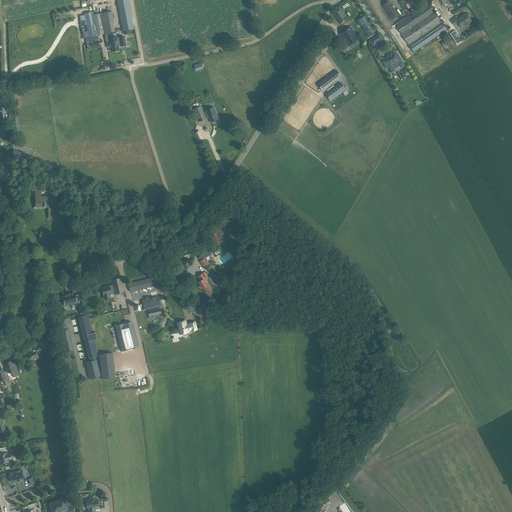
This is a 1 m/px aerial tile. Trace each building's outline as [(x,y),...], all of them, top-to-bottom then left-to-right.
[(128,0),(119,0),(117,0),(123,31),(134,28),(128,0)] [(398,16),(399,15),(389,1),(382,5),(392,20),(393,21),(399,18),(398,16)] [(340,24),(348,18),(340,6),(337,8),(339,11),(333,15),(340,24)] [(92,14),(85,15),(90,42),(91,47),(99,46),(98,36),(114,33),(110,12),(93,15),(92,14)] [(451,20),(455,26),(459,23),(463,28),(472,22),(466,13),(458,19),(456,17),(451,20)] [(365,16),(357,21),(369,37),(376,32),(365,16)] [(409,47),(439,28),(436,24),(440,21),(438,17),(432,20),(435,24),(414,37),(414,38),(411,39),(412,40),(407,43),(409,47)] [(359,39),(350,27),(340,34),(349,46),(359,39)] [(397,29),(390,33),(400,48),(406,44),(397,29)] [(460,33),(453,37),(458,45),(464,41),(460,33)] [(109,43),(107,43),(108,47),(110,47),(111,52),(118,50),(117,46),(120,46),(120,47),(126,46),(124,37),(115,39),(115,37),(108,38),(109,43)] [(376,44),(380,41),(377,37),(371,41),(373,45),(376,44)] [(388,56),(389,57),(386,58),(386,59),(382,62),(384,67),(387,65),(391,71),(394,69),(392,65),(397,62),(400,66),(404,64),(397,53),(395,54),(395,53),(392,55),(391,54),(388,56)] [(341,76),(337,70),(318,84),(323,90),(341,76)] [(296,91),(301,84),(297,81),(292,87),(296,91)] [(346,90),(341,82),(325,94),(331,101),(346,90)] [(200,122),(206,119),(205,118),(209,117),(211,122),(219,119),(214,107),(206,111),(207,112),(203,113),(202,110),(199,111),(198,108),(199,108),(194,110),(200,122)] [(21,153),(18,159),(24,161),(27,154),(21,152),(21,153)] [(54,196),(35,197),(36,208),(48,207),(49,219),(54,219),(53,203),(54,203),(54,196)] [(11,249),(11,255),(11,257),(19,257),(19,249),(11,249)] [(206,258),(210,255),(205,249),(201,253),(201,254),(200,259),(201,261),(200,262),(204,268),(209,263),(206,258)] [(203,288),(206,291),(214,285),(205,272),(198,277),(199,280),(200,282),(199,283),(203,288)] [(109,294),(114,292),(114,294),(124,292),(121,277),(111,280),(112,285),(101,288),(103,295),(104,295),(105,299),(110,298),(109,294)] [(130,292),(155,286),(153,277),(128,284),(130,292)] [(62,296),(64,305),(67,304),(68,306),(74,304),(74,303),(80,301),(79,295),(75,295),(75,293),(70,294),(70,293),(66,294),(67,295),(62,296)] [(159,296),(142,300),(144,310),(161,306),(159,296)] [(161,309),(148,312),(150,319),(154,318),(154,315),(162,313),(161,309)] [(98,356),(88,314),(78,317),(89,358),(98,356)] [(186,325),(185,321),(178,323),(180,334),(188,332),(188,331),(192,330),(197,329),(195,322),(190,324),(186,325)] [(138,347),(132,322),(115,327),(121,351),(138,347)] [(65,352),(72,350),(68,330),(62,331),(62,334),(60,335),(61,340),(62,340),(65,352)] [(40,350),(39,347),(28,351),(31,359),(38,357),(36,351),(40,350)] [(63,353),(67,385),(69,399),(76,398),(74,384),(69,352),(63,353)] [(102,380),(116,378),(113,353),(99,354),(102,380)] [(86,363),(90,379),(100,376),(96,360),(86,363)] [(6,362),(6,363),(4,364),(8,373),(11,372),(14,378),(19,376),(16,364),(12,365),(11,361),(9,362),(9,361),(6,362)] [(0,380),(3,379),(6,385),(11,383),(7,372),(4,373),(2,369),(0,370),(0,369),(0,380)] [(6,453),(0,454),(0,463),(0,464),(8,462),(8,461),(12,460),(10,452),(6,453)] [(12,483),(24,479),(23,478),(25,477),(23,470),(21,471),(21,469),(9,473),(10,475),(9,476),(10,481),(12,480),(12,483)] [(97,499),(94,499),(94,498),(89,499),(89,500),(86,500),(86,504),(87,504),(88,509),(88,511),(89,511),(95,511),(95,506),(98,506),(99,505),(98,502),(97,499)] [(57,511),(67,509),(67,511),(68,511),(74,510),(71,502),(67,503),(66,500),(64,500),(64,499),(63,499),(62,499),(59,499),(59,500),(54,502),(53,501),(51,502),(50,503),(49,503),(50,505),(48,505),(49,511),(57,511)]
